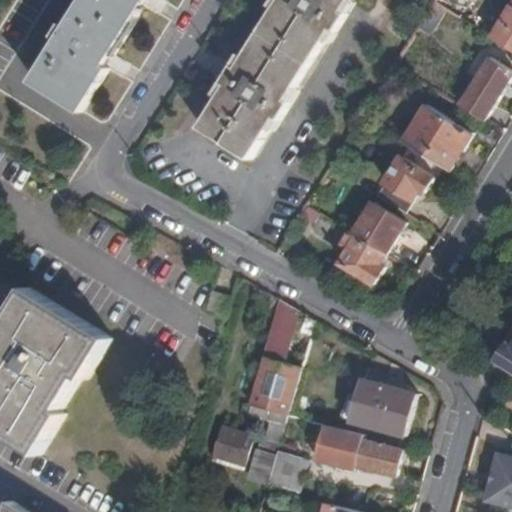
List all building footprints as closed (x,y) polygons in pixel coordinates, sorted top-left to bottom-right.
[(85,0),(35,81),(85,112),(113,69),(109,66),(150,0),(85,0)] [(352,0),(281,0),(202,128),(253,159),(352,0)] [(470,0),(436,0),(434,4),(447,12),(459,20),(470,0)] [(447,12),(434,4),(420,26),(433,33),(447,12)] [(511,8),(493,40),(511,51),(511,8)] [(478,53),(468,74),(479,79),(489,58),(478,53)] [(511,80),(511,69),(492,58),(464,105),(487,120),(511,80)] [(406,145),(451,172),(475,133),(430,105),(406,145)] [(379,198),(406,216),(422,191),(426,193),(436,178),(403,158),(379,198)] [(356,237),(387,257),(408,224),(377,204),(356,237)] [(307,207),(302,215),(315,223),(320,215),(307,207)] [(382,265),(387,257),(356,237),(351,234),(346,243),(353,248),(343,263),(375,284),(385,267),(382,265)] [(114,340),(30,288),(5,330),(10,333),(0,349),(0,429),(43,455),(69,416),(63,412),(85,378),(89,380),(114,340)] [(228,314),(233,296),(214,292),(210,309),(228,314)] [(303,375),(305,368),(287,363),(301,311),(281,300),(251,405),(291,416),(303,375)] [(511,338),(492,372),(495,374),(511,383),(511,338)] [(303,375),(291,416),(301,418),(313,377),(303,375)] [(409,436),(420,396),(363,381),(353,421),(409,436)] [(301,418),(291,416),(288,428),(286,432),(296,434),(301,418)] [(288,428),(271,423),(267,437),(284,442),(286,432),(288,428)] [(365,441),(367,436),(327,425),(318,459),(358,469),(360,466),(398,476),(404,451),(365,441)] [(245,468),(253,437),(222,428),(213,460),(245,468)] [(251,481),(271,486),(271,483),(279,456),(259,450),(251,481)] [(279,456),(271,483),(302,492),(311,461),(280,453),(279,456)] [(511,506),(511,457),(502,455),(490,501),(511,506)] [(29,511),(14,502),(7,511),(29,511)]
